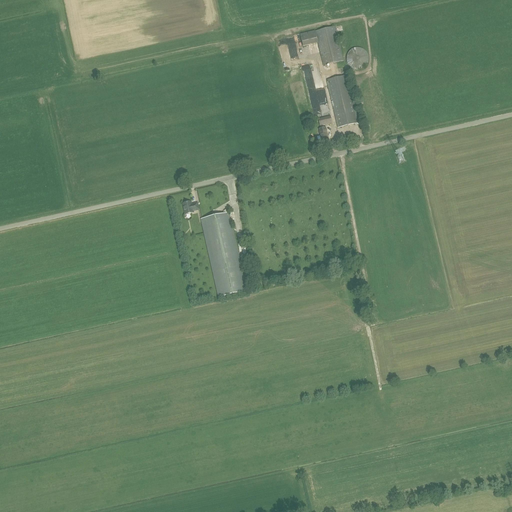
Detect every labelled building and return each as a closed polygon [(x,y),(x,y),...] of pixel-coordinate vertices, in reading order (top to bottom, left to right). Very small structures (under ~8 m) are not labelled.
[(336,27),(315,31),(318,43),(323,65),(344,61),(336,27)] [(318,43),(315,31),(300,34),(303,47),(318,43)] [(347,59),(347,61),(347,62),(347,63),(348,64),(348,65),(349,66),(350,66),(351,67),(351,68),(352,68),(353,69),(354,69),(355,70),(356,70),(358,70),(359,70),(360,70),(361,69),(362,69),(363,69),(364,68),(365,67),(366,66),(367,65),(367,64),(368,63),(368,62),(369,61),(369,60),(369,59),(369,58),(368,57),(368,56),(368,55),(367,54),(367,53),(366,52),(365,51),(365,50),(364,50),(363,49),(362,49),(361,48),(360,48),(358,48),(357,48),(356,48),(355,48),(354,48),(353,49),(352,49),(351,50),(350,51),(349,52),(348,53),(348,54),(347,55),(347,56),(347,57),(347,58),(347,59)] [(359,123),(347,75),(326,80),(338,128),(359,123)] [(313,80),(314,87),(322,86),(320,78),(313,80)] [(320,126),(332,123),(331,116),(318,119),(320,126)] [(329,140),(326,128),(319,129),(322,142),(329,140)] [(199,210),(198,204),(194,204),(194,205),(192,205),(191,202),(183,204),(186,215),(193,213),(193,211),(199,210)] [(230,212),(202,217),(207,249),(208,249),(209,252),(223,250),(223,253),(230,252),(230,250),(235,249),(230,212)] [(262,219),(255,221),(258,236),(265,235),(262,219)]
